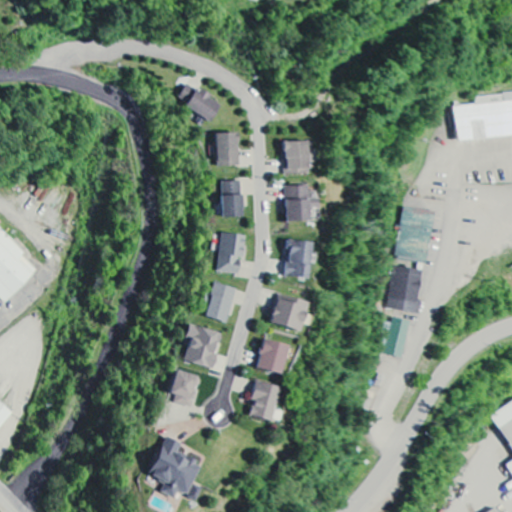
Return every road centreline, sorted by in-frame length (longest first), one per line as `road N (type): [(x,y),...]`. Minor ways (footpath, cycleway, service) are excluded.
road 1 (residential): [(0,75),(66,79),(122,107),(139,134),(152,210),(141,268),(93,387),(58,449),(7,502)]
road 2 (residential): [(400,447),(356,511),(7,502),(0,495)]
road 3 (residential): [(511,326),(476,342),(446,371),(400,447)]
